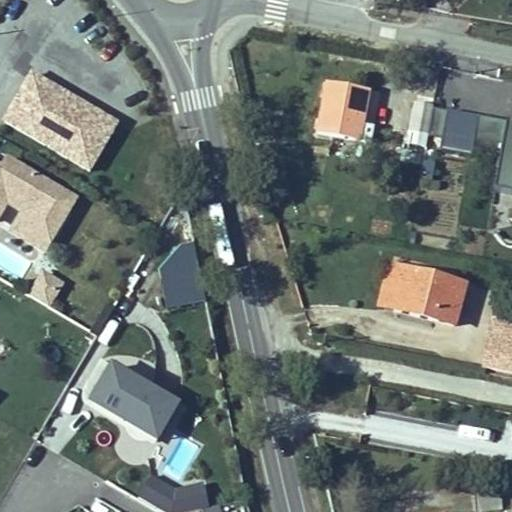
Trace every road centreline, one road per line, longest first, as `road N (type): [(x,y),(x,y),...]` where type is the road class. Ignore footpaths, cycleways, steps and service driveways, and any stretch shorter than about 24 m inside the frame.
road 1 (secondary): [(189,29),(276,511)]
road 2 (unknown): [(260,426),(511,463)]
road 3 (residential): [(511,52),(389,32),(277,0)]
road 4 (unknown): [(239,307),(463,336)]
